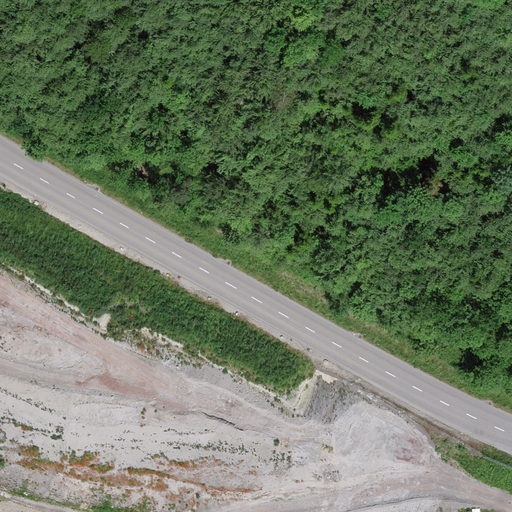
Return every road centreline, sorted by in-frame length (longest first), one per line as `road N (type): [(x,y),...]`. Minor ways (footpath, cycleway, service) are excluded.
road 1 (unclassified): [(511,430),(460,410),(0,155)]
road 2 (track): [(114,0),(226,152),(283,174),(511,112)]
